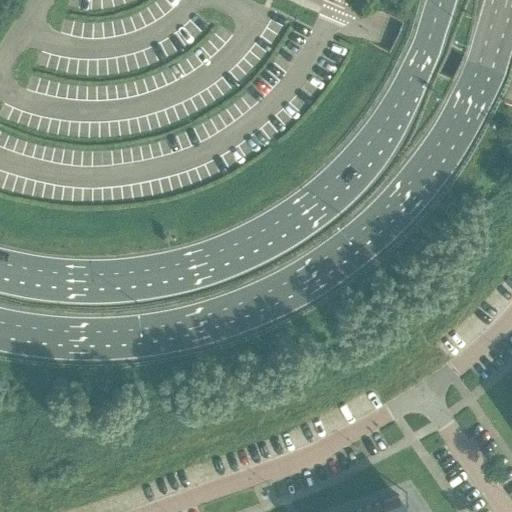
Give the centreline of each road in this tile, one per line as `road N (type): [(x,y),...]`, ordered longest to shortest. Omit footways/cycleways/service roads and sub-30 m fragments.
road 1 (primary): [(0,336),(74,346),(150,342),(261,310),(317,280),(381,230),(443,160),(475,105),(511,2)]
road 2 (primary): [(440,0),(394,107),(340,174),(288,215),(222,250),(146,270),(65,273),(0,262)]
road 3 (unclassified): [(148,511),(358,431),(423,393)]
road 4 (unclassified): [(504,511),(423,393)]
